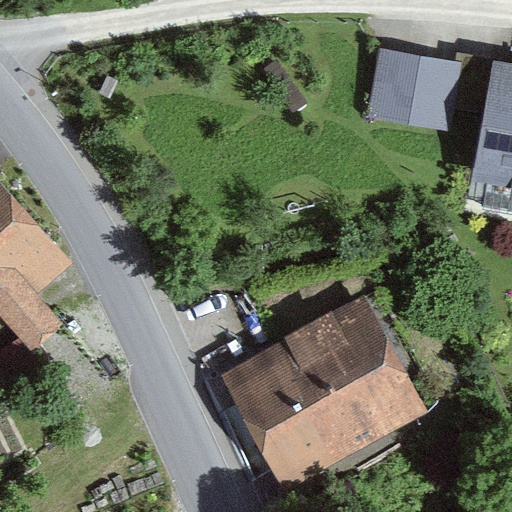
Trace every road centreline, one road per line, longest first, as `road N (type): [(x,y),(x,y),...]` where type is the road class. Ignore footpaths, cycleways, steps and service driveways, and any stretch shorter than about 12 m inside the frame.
road 1 (unclassified): [(0,99),(108,264),(220,511)]
road 2 (residential): [(274,0),(52,33),(0,51)]
road 3 (residential): [(511,11),(385,0)]
